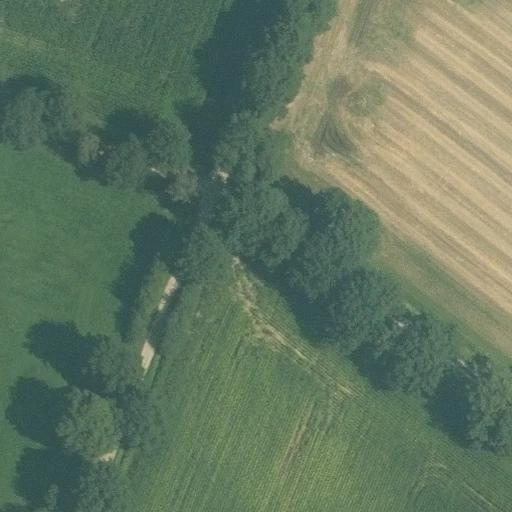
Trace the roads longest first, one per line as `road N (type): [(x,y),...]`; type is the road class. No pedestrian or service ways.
road 1 (track): [(84,511),(214,187),(511,406)]
road 2 (track): [(284,0),(214,187),(0,110)]
